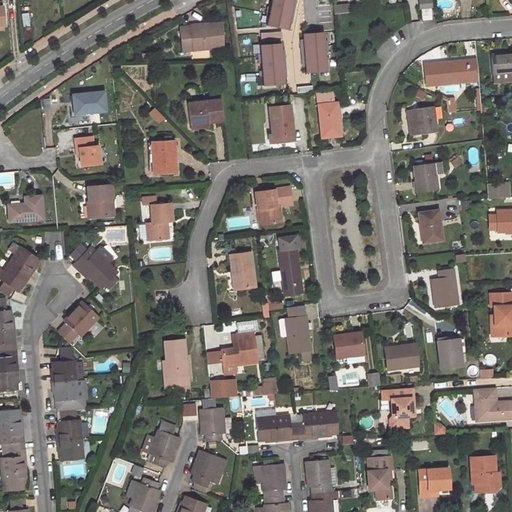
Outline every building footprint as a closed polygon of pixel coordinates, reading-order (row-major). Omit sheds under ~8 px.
[(273,0),(268,25),(286,28),(291,0),(273,0)] [(420,9),(422,20),(431,19),(430,8),(420,9)] [(192,49),(223,46),(220,22),(199,25),(199,23),(190,24),(181,25),(184,50),(192,49)] [(303,33),(306,71),(326,70),(323,31),(303,33)] [(280,42),(262,44),(264,83),(283,82),(280,42)] [(511,51),(491,53),(492,73),(511,72),(511,51)] [(435,84),(467,81),(466,60),(442,63),(442,60),(432,61),(433,64),(427,65),(429,80),(435,79),(435,84)] [(72,95),(74,115),(105,112),(103,92),(72,95)] [(340,136),(337,103),(331,103),(330,95),(317,96),(321,137),(340,136)] [(187,103),(190,125),(208,123),(223,121),(221,99),(187,103)] [(269,135),(269,143),(292,140),(289,105),(269,108),(272,134),(269,135)] [(415,134),(416,135),(436,132),(433,106),(412,109),(412,111),(415,134)] [(95,146),(91,147),(90,137),(76,139),(77,149),(80,149),(81,157),(82,167),(102,165),(100,145),(95,146)] [(152,142),(153,173),(175,172),(174,141),(152,142)] [(413,165),(416,192),(437,190),(433,162),(413,165)] [(504,183),(487,184),(489,198),(505,197),(504,183)] [(91,202),(93,217),(115,215),(112,185),(88,188),(89,202),(91,202)] [(254,192),(257,209),(261,209),(263,225),(281,222),(279,206),(291,205),(289,187),(254,192)] [(9,203),(10,220),(44,217),(42,193),(25,195),(26,201),(9,203)] [(146,223),(147,239),(168,237),(167,221),(173,220),(171,203),(156,204),(155,195),(141,196),(142,205),(150,204),(151,222),(146,223)] [(511,209),(496,210),(497,232),(509,231),(509,233),(511,232),(511,209)] [(418,213),(422,243),(441,240),(437,210),(418,213)] [(295,234),(277,237),(285,293),(301,291),(295,247),(297,247),(295,234)] [(70,255),(75,261),(86,250),(80,245),(70,255)] [(26,282),(33,271),(31,269),(35,264),(39,258),(20,246),(0,276),(0,279),(17,291),(21,285),(24,280),(26,282)] [(117,272),(89,246),(86,250),(75,261),(72,264),(77,270),(79,268),(88,276),(102,289),(117,272)] [(233,271),(236,289),(254,287),(250,252),(229,255),(231,272),(233,271)] [(77,270),(87,278),(88,276),(79,268),(77,270)] [(431,281),(434,307),(457,303),(453,269),(438,271),(439,280),(431,281)] [(511,295),(511,292),(489,293),(489,306),(493,306),(493,314),(490,314),(490,325),(497,325),(497,335),(511,334),(511,295)] [(98,316),(82,300),(63,320),(65,322),(57,331),(69,342),(77,334),(80,336),(98,316)] [(16,369),(15,356),(18,355),(17,342),(14,342),(13,330),(16,329),(15,321),(12,321),(11,316),(11,309),(4,310),(0,310),(0,347),(1,356),(0,356),(0,390),(18,389),(17,383),(16,378),(19,377),(19,369),(16,369)] [(306,315),(284,318),(280,318),(278,321),(280,336),(282,338),(286,337),(288,354),(300,352),(301,361),(311,359),(310,351),(311,351),(308,330),(311,329),(311,323),(307,323),(306,315)] [(235,323),(236,331),(256,330),(256,321),(235,323)] [(235,365),(256,362),(252,332),(236,334),(237,340),(238,348),(232,349),(221,351),(223,363),(224,375),(236,373),(235,365)] [(331,336),(335,358),(364,354),(361,332),(331,336)] [(162,361),(163,378),(187,375),(184,339),(164,342),(165,360),(162,361)] [(437,341),(440,368),(461,366),(458,339),(437,341)] [(384,348),(387,369),(417,366),(415,344),(384,348)] [(64,360),(74,359),(73,349),(63,350),(64,360)] [(223,363),(221,351),(212,352),(213,364),(223,363)] [(50,374),(52,388),(54,388),(55,393),(55,400),(78,398),(74,359),(64,360),(52,361),(53,368),(53,374),(50,374)] [(236,396),(236,378),(209,379),(210,397),(236,396)] [(274,380),(263,381),(264,394),(275,393),(274,380)] [(496,386),(475,387),(476,402),(480,402),(481,419),(511,416),(511,399),(496,400),(496,386)] [(414,388),(395,389),(396,398),(391,398),(393,416),(391,416),(390,418),(390,425),(392,426),(409,425),(408,414),(416,413),(414,388)] [(78,398),(55,400),(56,411),(57,411),(74,409),(84,408),(83,398),(78,398)] [(196,403),(182,404),(182,415),(197,414),(196,403)] [(222,407),(199,409),(201,435),(204,435),(205,441),(221,440),(220,433),(225,433),(222,407)] [(1,457),(4,491),(26,489),(26,483),(25,478),(28,477),(27,468),(24,469),(23,455),(26,455),(24,442),(22,442),(21,429),(23,429),(22,421),(20,421),(20,415),(19,408),(0,410),(0,443),(8,443),(9,450),(2,451),(3,457),(1,457)] [(58,420),(75,419),(74,409),(57,411),(58,420)] [(336,411),(256,418),(257,441),(263,440),(269,439),(269,442),(278,441),(278,438),(290,437),(291,440),(304,439),(303,436),(317,435),(318,437),(326,437),(326,434),(331,434),(338,433),(336,411)] [(83,458),(79,418),(75,419),(58,420),(57,421),(58,428),(58,434),(56,434),(57,448),(60,447),(60,453),(61,460),(83,458)] [(179,437),(158,430),(149,453),(152,454),(149,461),(165,467),(167,460),(170,461),(179,437)] [(220,457),(200,450),(191,473),(194,474),(191,482),(207,487),(209,481),(212,481),(220,457)] [(387,477),(386,468),(389,467),(391,467),(390,455),(369,457),(370,469),(367,470),(369,488),(376,487),(377,498),(391,497),(390,486),(388,486),(387,477)] [(495,472),(493,455),(471,457),(473,483),(474,483),(486,482),(486,490),(499,489),(498,472),(495,472)] [(308,500),(309,511),(331,511),(331,498),(328,498),(327,486),(329,485),(327,459),(305,461),(307,487),(310,487),(311,499),(308,500)] [(263,504),(264,511),(286,511),(286,501),(284,502),(282,489),(285,489),(283,463),(260,465),(262,491),(265,491),(267,503),(263,504)] [(450,468),(420,469),(421,495),(432,494),(432,488),(439,488),(451,487),(450,468)] [(138,483),(129,506),(144,511),(151,511),(159,491),(156,490),(159,483),(143,477),(141,484),(138,483)] [(486,482),(474,483),(475,491),(486,490),(486,482)] [(178,507),(175,511),(202,511),(206,503),(185,495),(183,502),(181,508),(178,507)] [(11,501),(12,510),(22,509),(22,500),(11,501)] [(206,503),(202,511),(210,511),(213,506),(206,503)]
